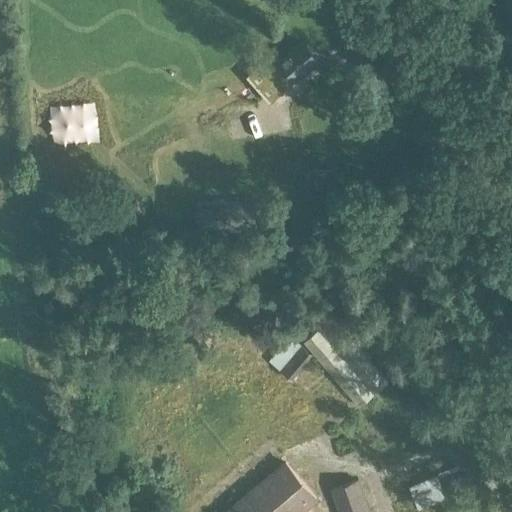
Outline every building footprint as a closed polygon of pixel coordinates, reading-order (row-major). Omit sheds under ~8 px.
[(275,54),(263,65),(268,70),(270,72),(284,88),(285,87),(295,77),(299,81),(311,70),(309,69),(318,60),(309,51),(309,48),(305,44),(302,44),(300,41),(280,60),(275,54)] [(304,169),(305,189),(337,188),(337,169),(304,169)] [(198,203),(199,230),(255,229),(253,200),(198,203)] [(304,342),(361,408),(390,382),(348,334),(333,348),(317,330),(304,342)] [(268,361),(292,380),(314,354),(289,336),(268,361)] [(165,408),(167,419),(182,416),(180,405),(165,408)] [(223,511),(304,511),(320,499),(284,459),(223,511)] [(331,488),(338,511),(370,511),(358,479),(331,488)] [(447,497),(462,491),(459,483),(444,488),(447,497)]
